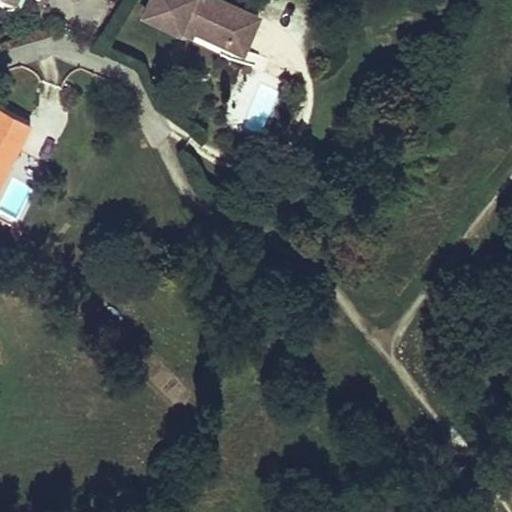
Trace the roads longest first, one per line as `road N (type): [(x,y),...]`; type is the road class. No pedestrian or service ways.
road 1 (track): [(380,332),(511,505)]
road 2 (track): [(511,172),(380,332)]
